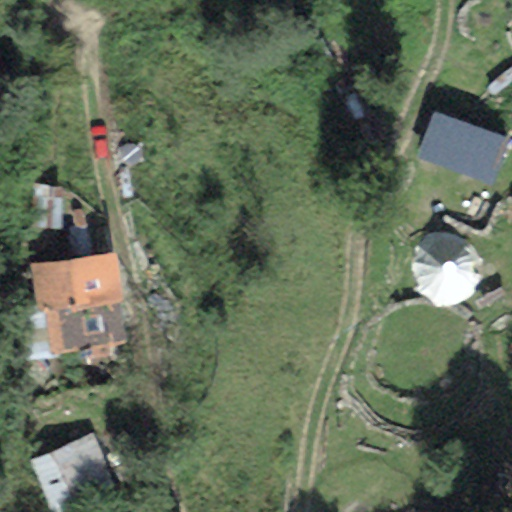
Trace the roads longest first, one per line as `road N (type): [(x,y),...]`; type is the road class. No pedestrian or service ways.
road 1 (track): [(42,229),(65,87),(75,77),(90,89),(158,464),(175,511)]
road 2 (track): [(298,511),(359,230),(436,42),(441,0)]
